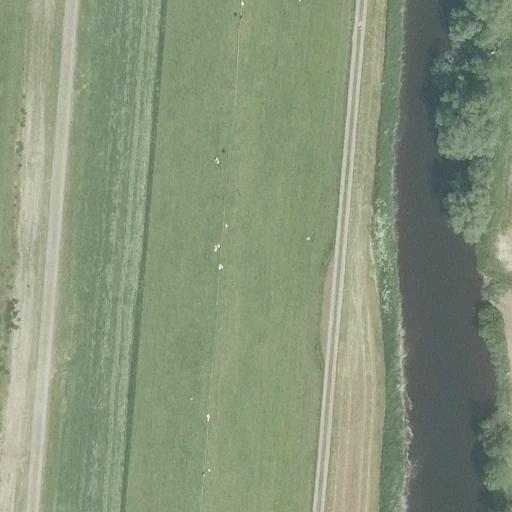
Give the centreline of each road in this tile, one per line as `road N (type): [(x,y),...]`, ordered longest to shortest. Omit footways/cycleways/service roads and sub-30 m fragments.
road 1 (track): [(362,0),(319,511)]
road 2 (track): [(33,511),(71,0)]
